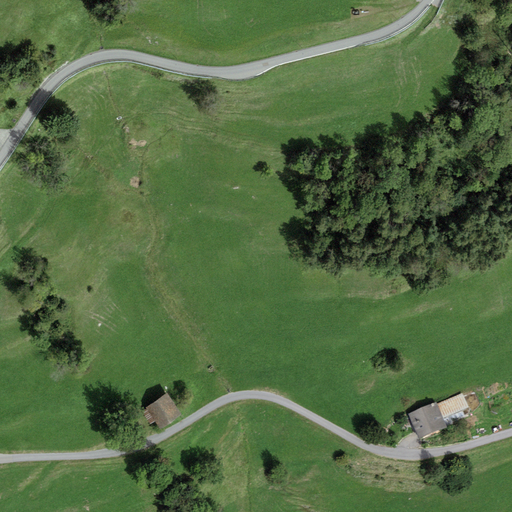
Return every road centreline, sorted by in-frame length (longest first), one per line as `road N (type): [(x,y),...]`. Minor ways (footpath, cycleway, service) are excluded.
road 1 (unclassified): [(0,459),(123,450),(243,394),(281,400),(372,448),(400,454),(511,432)]
road 2 (unclassified): [(0,160),(50,86),(93,58),(247,68),(387,31),(428,0)]
